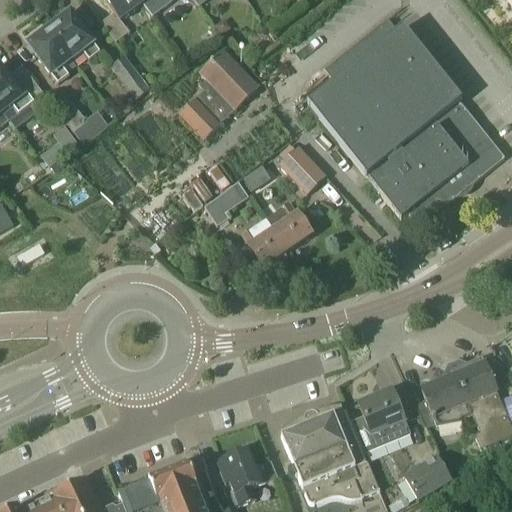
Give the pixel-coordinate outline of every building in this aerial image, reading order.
[(136,0),(102,0),(114,16),(101,26),(116,45),(129,35),(121,24),(142,8),(136,0)] [(136,0),(142,8),(150,19),(172,2),(175,0),(136,0)] [(190,0),(199,10),(211,0),(210,0),(190,0)] [(511,0),(502,0),(511,12),(511,0)] [(49,32),(72,62),(82,54),(89,63),(99,55),(70,17),(49,32)] [(505,162),(465,111),(460,105),(462,104),(403,30),(398,35),(388,22),(325,73),(335,86),(308,107),(367,180),(401,223),(408,218),(419,231),(505,162)] [(220,24),(214,29),(221,38),(231,31),(227,25),(220,24)] [(72,62),(49,32),(28,48),(58,87),(67,79),(61,70),(72,62)] [(223,54),(198,77),(205,84),(199,90),(203,95),(179,118),(204,145),(220,130),(220,129),(259,92),(230,61),(233,58),(227,51),(223,54)] [(125,61),(111,71),(123,88),(137,77),(125,61)] [(0,71),(0,112),(9,124),(15,133),(41,113),(35,105),(44,98),(22,70),(7,81),(0,71)] [(64,95),(50,105),(73,136),(87,126),(64,95)] [(0,112),(0,130),(9,124),(0,112)] [(53,139),(58,145),(67,157),(79,148),(65,130),(53,139)] [(58,145),(45,155),(54,167),(67,157),(58,145)] [(284,164),(279,169),(307,199),(325,181),(297,152),(294,154),(289,149),(279,159),(284,164)] [(229,222),(226,217),(249,201),(238,186),(204,211),(217,230),(229,222)] [(195,216),(204,210),(191,192),(182,199),(195,216)] [(280,213),(265,224),(272,234),(287,255),(312,238),(297,217),(296,217),(289,207),(280,213)] [(1,208),(0,208),(0,231),(2,236),(13,230),(1,208)] [(252,232),(242,239),(249,249),(248,250),(262,271),(286,256),(287,255),(272,234),(265,224),(252,232)] [(39,248),(18,260),(23,269),(44,257),(39,248)] [(443,385),(422,394),(433,422),(437,430),(461,425),(461,423),(473,418),(480,437),(475,439),(480,453),(485,465),(511,450),(511,424),(509,426),(485,367),(483,361),(467,367),(462,365),(446,371),(443,381),(442,381),(443,385)] [(363,420),(351,425),(364,456),(384,448),(410,438),(392,394),(358,408),(363,420)] [(281,440),(290,463),(294,471),(291,472),(289,474),(287,478),(289,481),(292,483),(295,482),(297,480),(308,506),(309,508),(311,509),(313,508),(326,503),(330,501),(334,501),(338,501),(343,502),(346,503),(350,504),(354,504),(360,503),(380,495),(367,463),(364,456),(351,425),(344,408),(335,409),(329,409),(318,412),(307,416),(302,419),(294,423),(286,429),(281,433),(282,434),(283,434),(285,438),(281,440)] [(233,459),(217,464),(225,486),(230,484),(240,511),(256,505),(252,493),(267,487),(267,486),(278,482),(272,464),(271,465),(261,469),(260,468),(254,470),(248,453),(245,454),(244,450),(232,454),(233,459)] [(452,485),(452,484),(437,459),(402,480),(418,506),(452,485)] [(129,490),(118,495),(124,511),(203,511),(194,488),(196,487),(189,467),(136,488),(129,490)] [(18,511),(15,511),(124,511),(123,507),(116,510),(112,508),(105,511),(104,511),(102,511),(87,481),(87,480),(19,511),(18,511)]
